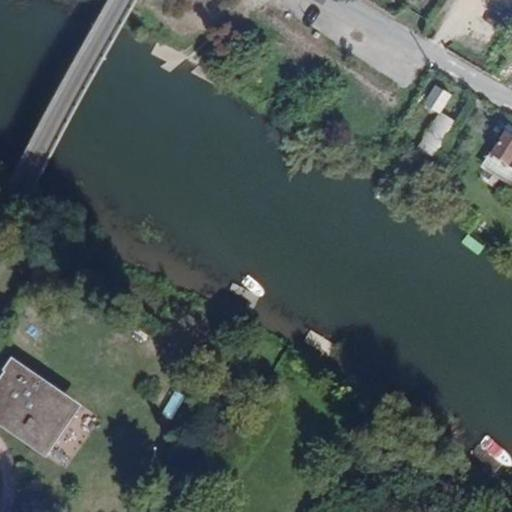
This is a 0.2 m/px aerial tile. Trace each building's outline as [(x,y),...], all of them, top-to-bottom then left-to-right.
[(236,0),(228,17),(247,26),(259,0),(236,0)] [(258,35),(248,29),(240,45),(250,50),(258,35)] [(452,96),(438,87),(429,102),(443,110),(452,96)] [(426,106),(441,115),(443,110),(429,102),(426,106)] [(511,128),(488,168),(511,182),(511,128)] [(75,405),(16,364),(0,386),(0,418),(44,449),(75,405)] [(362,492),(370,482),(354,469),(346,479),(362,492)]
